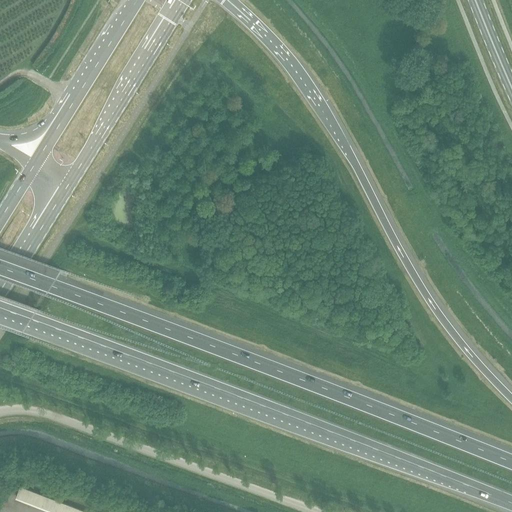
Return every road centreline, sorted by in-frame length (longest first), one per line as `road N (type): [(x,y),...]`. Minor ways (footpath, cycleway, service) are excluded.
road 1 (motorway): [(511,462),(0,267)]
road 2 (motorway): [(1,308),(511,503)]
road 3 (motorway): [(511,397),(441,320),(300,71),(232,0)]
road 4 (unclassified): [(314,511),(51,415),(0,412)]
road 5 (primary): [(63,191),(183,0)]
road 6 (primary): [(136,0),(34,164)]
road 7 (primary): [(0,294),(63,191)]
